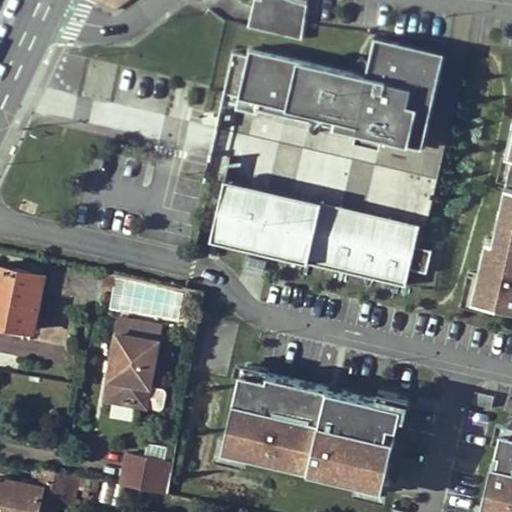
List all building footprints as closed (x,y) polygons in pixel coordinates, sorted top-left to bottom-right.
[(95,0),(117,10),(129,0),(95,0)] [(257,0),(254,0),(248,27),(300,39),(306,6),(296,3),(289,1),(287,0),(261,0),(261,1),(257,0)] [(247,54),(233,51),(223,94),(335,120),(333,128),(423,149),(445,53),(375,37),(366,76),(248,48),(247,54)] [(222,181),(208,241),(305,263),(319,203),(222,181)] [(511,184),(507,183),(494,242),(485,240),(472,301),(511,310),(511,184)] [(319,203),(305,263),(405,285),(419,225),(319,203)] [(415,242),(411,264),(426,266),(430,244),(415,242)] [(0,276),(0,335),(31,342),(43,286),(0,276)] [(79,307),(85,283),(69,280),(64,303),(79,307)] [(104,382),(99,410),(140,418),(156,337),(114,329),(106,373),(108,374),(107,382),(104,382)] [(241,371),(222,448),(383,486),(394,439),(387,437),(389,425),(397,427),(403,405),(268,373),(267,377),(241,371)] [(152,385),(149,406),(162,407),(164,386),(152,385)] [(498,450),(487,501),(511,506),(511,420),(507,419),(502,441),(507,442),(505,452),(498,450)] [(129,452),(122,483),(162,491),(168,460),(129,452)] [(173,461),(168,460),(162,491),(167,492),(173,461)] [(58,511),(60,504),(62,505),(65,486),(79,489),(82,475),(47,467),(43,486),(0,477),(0,511),(58,511)] [(79,489),(65,486),(62,505),(75,507),(79,489)]
